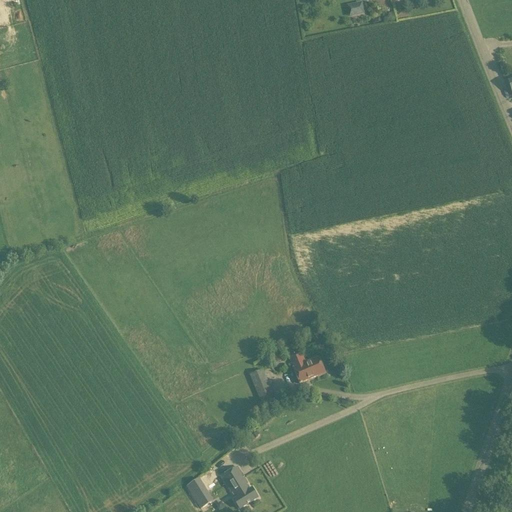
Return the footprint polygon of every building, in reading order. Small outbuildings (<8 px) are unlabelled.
[(350,18),(365,13),(362,1),(346,6),(350,18)] [(305,364),(300,352),(297,346),(287,351),(294,368),(293,369),(300,385),(325,374),(318,358),(305,364)] [(275,399),(263,370),(249,376),(261,404),(275,399)] [(222,477),(235,499),(234,500),(240,509),(258,498),(252,489),(251,490),(237,468),(222,477)] [(200,479),(186,487),(200,510),(213,502),(200,479)]
